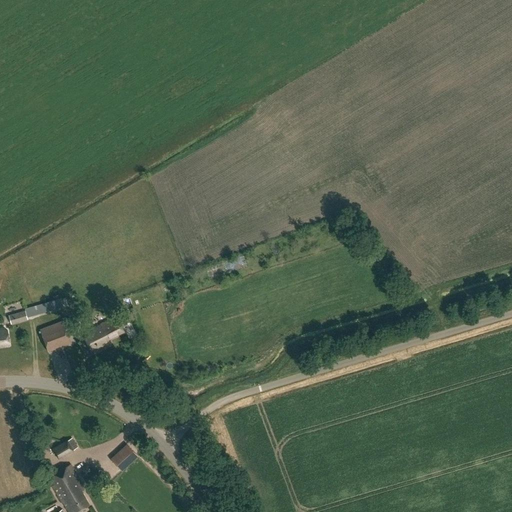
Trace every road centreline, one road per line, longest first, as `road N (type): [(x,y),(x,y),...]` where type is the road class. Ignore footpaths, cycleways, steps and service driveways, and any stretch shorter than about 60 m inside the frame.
road 1 (unclassified): [(167,443),(228,399),(511,314)]
road 2 (tertiary): [(167,443),(97,397),(0,382)]
